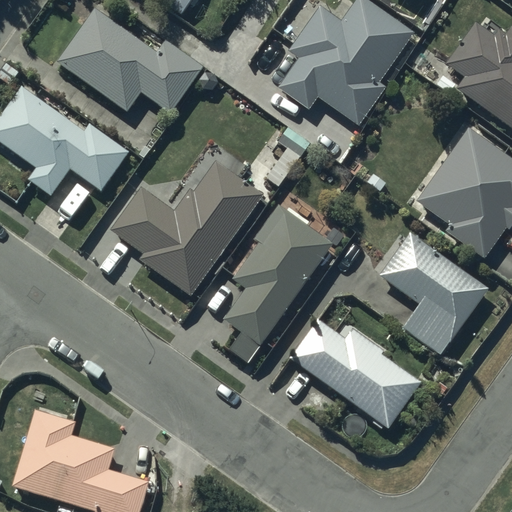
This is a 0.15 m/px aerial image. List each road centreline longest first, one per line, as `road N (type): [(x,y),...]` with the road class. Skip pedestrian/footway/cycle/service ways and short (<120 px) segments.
road 1 (residential): [(5,271),(344,511)]
road 2 (residential): [(431,511),(511,401)]
